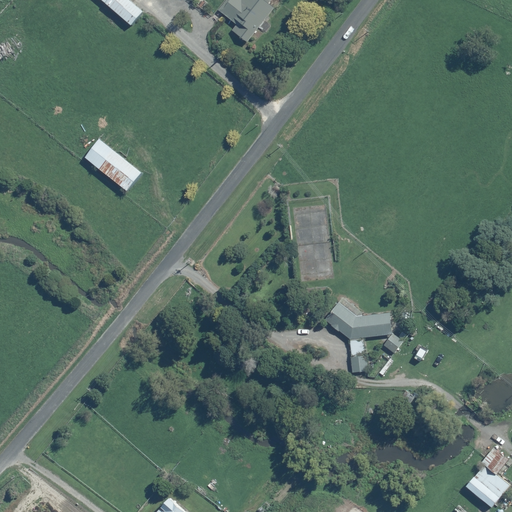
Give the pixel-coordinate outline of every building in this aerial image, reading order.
[(143,11),(129,0),(101,0),(131,25),(143,11)] [(274,0),(225,0),(219,7),(237,23),(233,28),(249,42),(278,7),(272,2),(274,0)] [(143,170),(101,138),(87,155),(130,189),(143,170)] [(365,316),(348,299),(328,317),(350,340),(351,360),(364,360),(364,342),(396,339),(395,313),(365,316)] [(508,468),(493,454),(460,490),(484,511),(492,511),(511,490),(511,487),(500,476),(508,468)] [(180,511),(169,501),(158,511),(180,511)]
